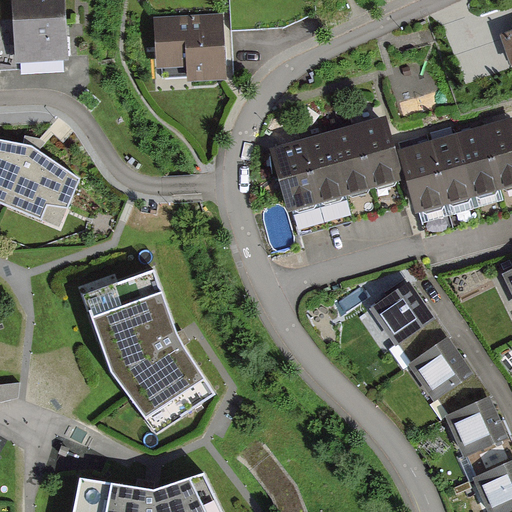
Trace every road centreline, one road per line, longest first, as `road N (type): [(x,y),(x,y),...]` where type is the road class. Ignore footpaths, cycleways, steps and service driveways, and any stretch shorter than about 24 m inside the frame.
road 1 (residential): [(431,511),(388,438),(276,317),(246,243),(234,184)]
road 2 (residential): [(234,184),(249,124),(272,85),(317,53),(442,0)]
road 3 (residential): [(234,184),(137,183),(60,100),(0,98)]
